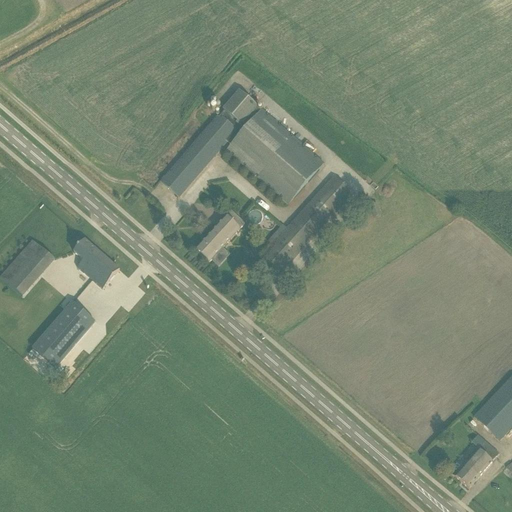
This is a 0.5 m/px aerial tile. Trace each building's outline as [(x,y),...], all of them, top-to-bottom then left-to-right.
[(235,92),(218,110),(237,128),(254,109),(235,92)] [(255,178),(287,205),(322,164),(258,110),(238,133),(271,160),(255,178)] [(226,149),(203,129),(170,164),(193,185),(226,149)] [(375,204),(371,205),(375,218),(379,216),(375,204)] [(230,213),(204,242),(195,251),(209,264),(216,257),(244,225),(230,213)] [(74,254),(83,262),(77,270),(71,277),(81,285),(82,285),(87,279),(99,288),(111,299),(112,299),(122,287),(128,279),(85,241),(78,249),(74,254)] [(0,281),(20,298),(50,263),(31,247),(5,277),(4,276),(0,280),(0,281)] [(72,305),(33,352),(56,371),(95,324),(72,305)] [(511,380),(474,420),(499,444),(511,430),(511,380)] [(449,443),(460,451),(472,436),(460,427),(449,443)] [(485,444),(462,471),(455,478),(469,490),(475,483),(499,455),(485,444)] [(511,459),(502,468),(511,479),(511,478),(511,459)]
